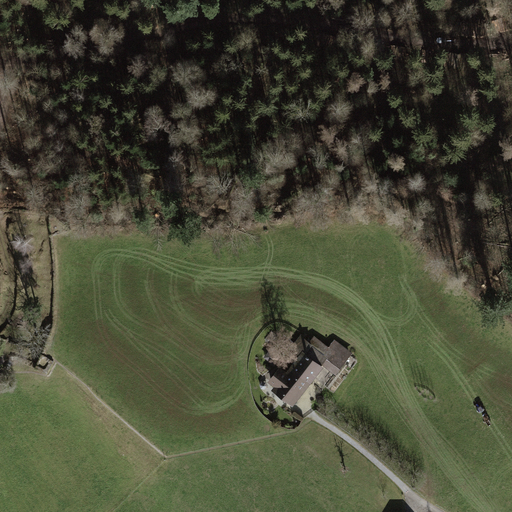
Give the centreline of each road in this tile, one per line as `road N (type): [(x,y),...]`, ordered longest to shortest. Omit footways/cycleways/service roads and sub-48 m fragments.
road 1 (track): [(39,57),(239,18),(292,20)]
road 2 (track): [(292,20),(406,41),(511,45)]
